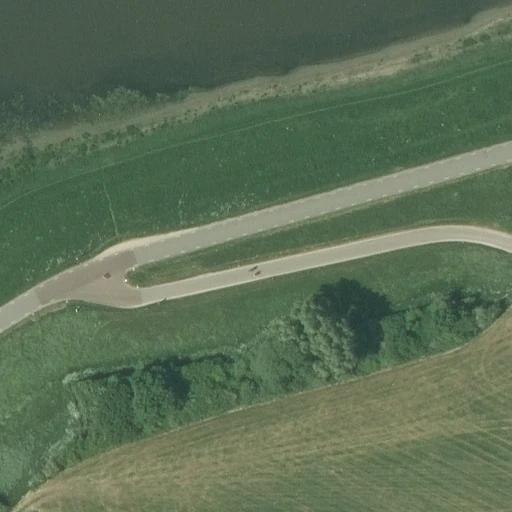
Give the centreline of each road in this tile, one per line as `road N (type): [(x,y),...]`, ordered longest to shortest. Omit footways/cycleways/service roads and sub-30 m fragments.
road 1 (unclassified): [(90,278),(154,251),(511,150)]
road 2 (unclassified): [(90,278),(113,295),(148,296),(378,246),(465,236),(511,247)]
